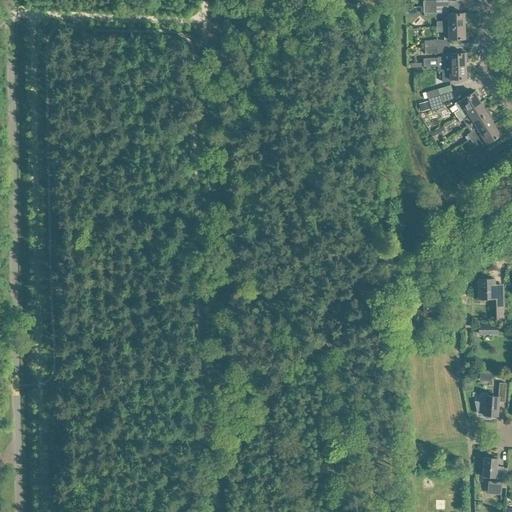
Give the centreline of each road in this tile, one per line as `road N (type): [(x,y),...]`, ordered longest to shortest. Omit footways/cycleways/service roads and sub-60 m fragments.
road 1 (track): [(205,0),(215,511)]
road 2 (tertiary): [(19,511),(10,0)]
road 3 (track): [(206,20),(10,17)]
